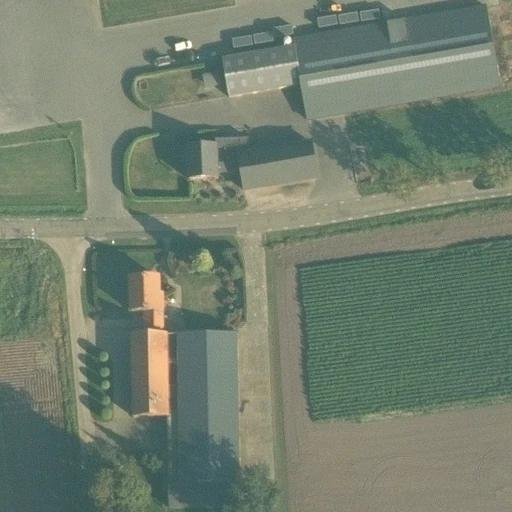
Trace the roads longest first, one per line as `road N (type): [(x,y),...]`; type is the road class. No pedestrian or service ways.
road 1 (unclassified): [(70,234),(511,199)]
road 2 (unclassified): [(91,511),(70,234)]
